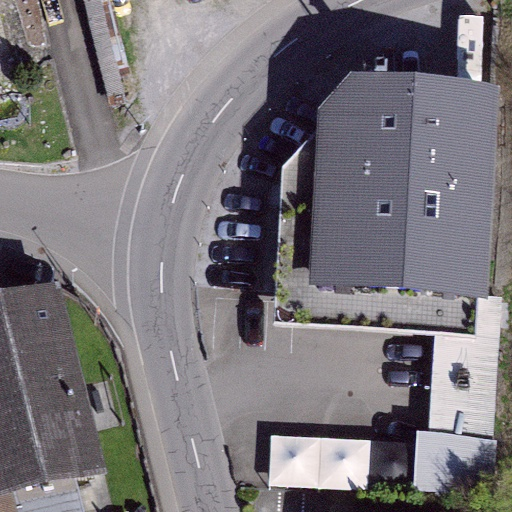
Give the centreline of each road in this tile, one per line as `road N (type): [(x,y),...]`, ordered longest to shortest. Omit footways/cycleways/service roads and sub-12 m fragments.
road 1 (tertiary): [(374,0),(281,53),(190,146),(164,232)]
road 2 (tertiary): [(164,232),(164,329),(208,511)]
road 3 (unclassified): [(164,232),(0,218)]
